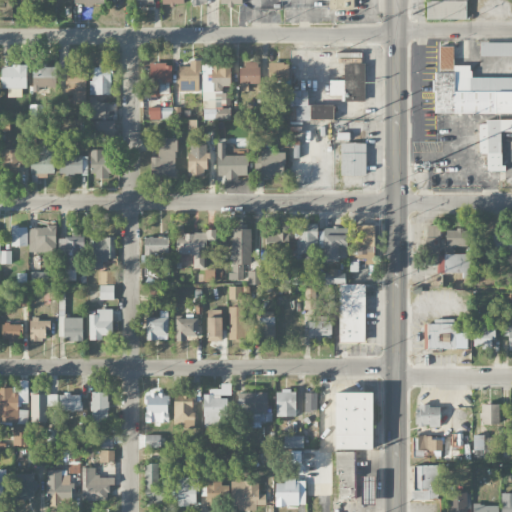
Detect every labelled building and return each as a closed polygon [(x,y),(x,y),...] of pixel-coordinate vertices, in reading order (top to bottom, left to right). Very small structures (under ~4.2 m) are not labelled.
[(329,0),(330,10),(354,9),(354,0),(329,0)] [(441,0),(441,1),(427,1),(427,19),(467,20),(467,0),(441,0)] [(480,57),(511,57),(511,43),(480,43),(480,57)] [(511,77),(470,77),(470,65),(453,65),(453,46),(436,46),(435,113),(511,113),(511,77)] [(199,91),(199,60),(190,60),(190,66),(179,66),(179,91),(199,91)] [(240,91),(251,91),(251,83),(259,83),(260,62),(241,62),(240,91)] [(171,63),(149,63),(149,96),(169,96),(168,84),(171,84),(171,63)] [(289,63),(268,63),(268,81),(289,81),(289,63)] [(329,81),(330,96),(343,96),(343,102),(365,101),(364,63),(343,63),(343,81),(329,81)] [(230,120),(230,106),(229,106),(229,90),(230,90),(230,64),(202,64),(202,120),(230,120)] [(21,97),(21,89),(26,89),(27,66),(2,65),(1,88),(7,89),(7,97),(21,97)] [(53,66),(33,66),(34,78),(53,77),(53,66)] [(110,94),(110,66),(90,66),(90,94),(110,94)] [(72,92),(71,103),(85,103),(86,68),(67,67),(66,91),(72,92)] [(289,90),(290,106),(307,106),(307,90),(289,90)] [(108,102),(96,102),(96,97),(89,97),(90,118),(109,118),(108,102)] [(43,119),(43,105),(30,105),(30,119),(43,119)] [(310,120),(333,120),(333,105),(310,105),(310,120)] [(172,120),(172,108),(148,107),(148,119),(172,120)] [(511,120),(479,120),(479,154),(487,154),(487,171),(502,171),(501,132),(511,132),(511,120)] [(114,121),(95,121),(95,142),(113,142),(114,121)] [(150,157),(151,178),(176,177),(175,138),(158,138),(158,157),(150,157)] [(54,174),(54,142),(37,142),(37,156),(30,156),(30,174),(40,175),(40,174),(54,174)] [(341,143),(341,176),(365,176),(366,143),(341,143)] [(225,156),(225,147),(219,147),(220,181),(238,181),(238,176),(248,176),(247,155),(225,156)] [(2,149),(2,174),(23,174),(22,148),(2,149)] [(284,153),(272,153),(272,149),(261,149),(261,156),(255,156),(255,163),(260,163),(261,176),(285,175),(284,153)] [(91,178),(108,179),(109,150),(92,150),(91,178)] [(206,153),(188,153),(187,176),(206,177),(206,153)] [(82,174),(82,156),(60,156),(60,174),(82,174)] [(295,224),(294,238),(290,238),(290,253),(309,253),(309,242),(317,242),(318,224),(295,224)] [(27,246),(27,226),(10,226),(11,246),(27,246)] [(56,226),(28,227),(29,252),(56,252),(56,226)] [(231,280),(243,280),(243,270),(259,270),(259,263),(250,263),(250,226),(231,226),(231,280)] [(426,247),(446,247),(466,247),(467,230),(446,229),(446,239),(440,239),(440,226),(426,226),(426,247)] [(206,269),(207,243),(216,243),(216,232),(183,232),(183,229),(176,228),(176,254),(193,254),(193,268),(206,269)] [(324,260),(347,260),(347,228),(323,228),(324,260)] [(265,256),(288,257),(289,231),(265,230),(265,256)] [(511,249),(511,231),(493,231),(492,248),(511,249)] [(83,253),(83,232),(71,233),(71,238),(60,238),(60,281),(77,281),(77,253),(83,253)] [(103,269),(103,260),(114,260),(115,237),(90,237),(90,269),(103,269)] [(143,238),(143,262),(155,262),(154,253),(168,253),(168,237),(143,238)] [(11,251),(0,251),(0,264),(11,264),(11,251)] [(438,274),(463,273),(463,278),(471,278),(470,254),(438,255),(438,274)] [(114,285),(115,272),(99,271),(98,284),(114,285)] [(290,283),(289,271),(274,271),(274,283),(290,283)] [(31,283),(47,283),(47,272),(31,272),(31,283)] [(247,284),(260,284),(260,272),(247,272),(247,284)] [(364,342),(365,284),(340,284),(339,342),(364,342)] [(113,300),(113,285),(99,285),(99,299),(113,300)] [(241,299),(241,287),(229,287),(229,292),(232,292),(232,299),(241,299)] [(89,340),(102,340),(102,335),(112,335),(112,310),(96,309),(96,314),(89,314),(89,340)] [(146,340),(168,340),(168,310),(160,311),(160,317),(146,317),(146,340)] [(274,342),(275,313),(261,312),(260,342),(274,342)] [(329,339),(330,316),(310,316),(309,338),(329,339)] [(82,341),(82,318),(62,317),(62,341),(82,341)] [(196,336),(196,317),(175,317),(175,341),(186,341),(186,336),(196,336)] [(207,341),(222,341),(222,318),(207,318),(207,341)] [(50,330),(50,319),(29,320),(30,341),(43,341),(43,330),(50,330)] [(455,320),(433,319),(433,324),(424,324),(424,349),(466,349),(467,333),(455,333),(455,320)] [(230,324),(231,341),(244,340),(242,323),(230,324)] [(493,348),(494,324),(473,323),(472,348),(493,348)] [(1,324),(1,340),(21,340),(21,325),(1,324)] [(28,381),(17,381),(17,387),(0,387),(0,422),(18,422),(18,403),(28,402),(28,381)] [(204,428),(220,428),(220,418),(228,418),(228,396),(230,396),(230,385),(221,386),(221,391),(204,391),(204,428)] [(277,392),(278,416),(296,415),(295,391),(277,392)] [(107,392),(90,393),(91,422),(108,421),(107,392)] [(238,393),(238,415),(250,414),(251,428),(261,427),(261,422),(270,422),(269,392),(238,393)] [(335,392),(334,449),(372,449),(372,393),(335,392)] [(169,422),(168,393),(145,394),(145,423),(169,422)] [(304,411),(317,411),(317,393),(305,393),(304,411)] [(47,422),(46,406),(57,406),(57,394),(30,395),(31,422),(47,422)] [(60,411),(81,410),(80,394),(60,394),(60,411)] [(173,423),(182,424),(182,429),(194,429),(194,402),(174,401),(173,423)] [(499,405),(481,404),(480,424),(498,424),(499,405)] [(439,427),(440,406),(415,405),(415,427),(439,427)] [(18,424),(28,424),(28,410),(18,410),(18,424)] [(28,426),(13,426),(12,445),(28,446),(28,426)] [(451,434),(452,447),(463,447),(463,434),(451,434)] [(112,435),(100,435),(100,447),(113,447),(112,435)] [(160,435),(143,435),(143,448),(160,448),(160,435)] [(413,458),(441,458),(441,441),(433,440),(433,436),(413,435),(413,458)] [(303,436),(284,436),(284,448),(303,448),(303,436)] [(474,437),(474,458),(494,457),(493,436),(474,437)] [(511,447),(503,446),(502,458),(511,458),(511,447)] [(45,450),(28,450),(27,464),(44,464),(45,450)] [(66,473),(80,473),(81,451),(67,450),(66,473)] [(114,450),(100,451),(100,462),(114,462),(114,450)] [(299,451),(292,451),(291,468),(300,468),(300,461),(299,461),(299,451)] [(335,452),(336,470),(338,470),(339,499),(354,499),(353,452),(335,452)] [(145,503),(164,503),(164,484),(159,484),(159,463),(144,463),(145,503)] [(412,466),(413,499),(438,499),(437,466),(412,466)] [(82,500),(109,500),(108,485),(115,485),(114,477),(95,477),(95,468),(82,468),(82,500)] [(48,470),(47,506),(71,507),(72,476),(61,475),(61,470),(48,470)] [(35,474),(15,474),(15,499),(35,498),(35,474)] [(178,505),(197,505),(198,477),(178,477),(178,505)] [(361,477),(361,505),(375,505),(375,477),(361,477)] [(219,498),(229,498),(229,486),(218,486),(218,480),(208,480),(208,500),(219,501),(219,498)] [(305,506),(305,480),(284,480),(284,483),(275,483),(276,506),(305,506)] [(258,481),(231,481),(231,509),(257,509),(257,505),(265,505),(265,494),(258,494),(258,481)] [(466,511),(467,493),(449,493),(448,511),(466,511)]
